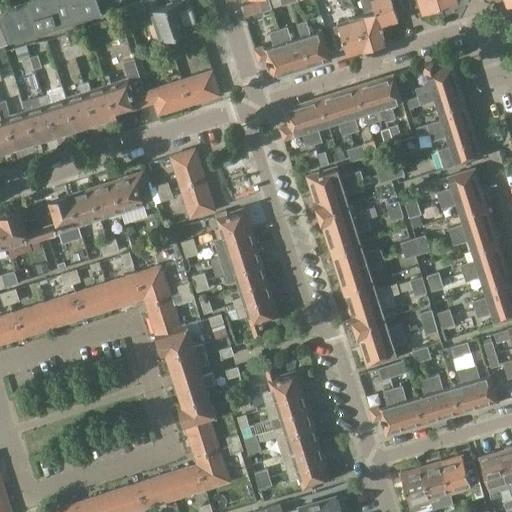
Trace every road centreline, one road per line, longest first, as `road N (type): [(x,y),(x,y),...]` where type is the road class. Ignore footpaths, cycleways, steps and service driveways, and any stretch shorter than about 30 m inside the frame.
road 1 (residential): [(372,460),(336,342),(310,320),(244,106)]
road 2 (residential): [(134,322),(174,449),(26,493),(4,432)]
road 3 (residential): [(244,106),(365,69),(374,54),(478,22),(493,75)]
road 4 (residential): [(0,193),(94,163),(108,147),(244,106)]
road 5 (residential): [(511,213),(477,106),(493,75)]
road 6 (residential): [(372,460),(511,420)]
road 7 (residential): [(0,361),(134,322)]
